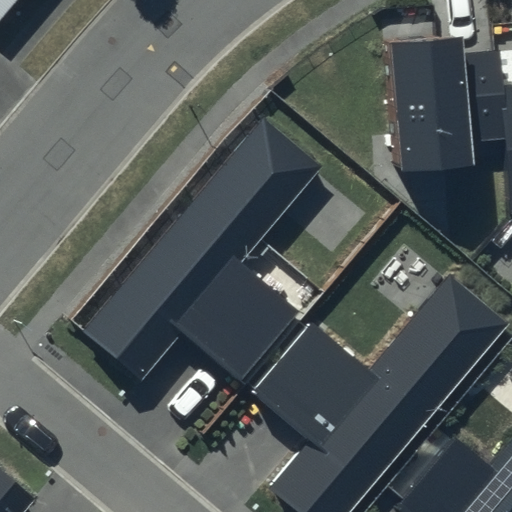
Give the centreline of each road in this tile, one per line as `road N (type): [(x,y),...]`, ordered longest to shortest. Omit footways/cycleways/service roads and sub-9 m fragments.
road 1 (residential): [(192,0),(0,219)]
road 2 (residential): [(162,511),(0,374)]
